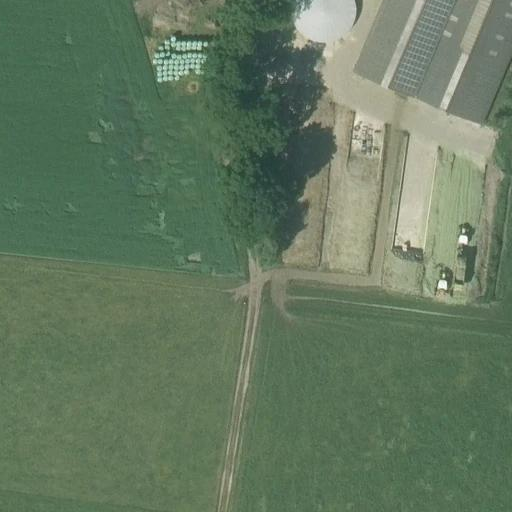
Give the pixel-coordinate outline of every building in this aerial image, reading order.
[(322,42),(327,42),(332,41),(337,39),(342,36),(346,32),(350,28),(352,23),(354,18),(355,12),(355,7),(354,1),(353,0),(291,0),(291,5),(290,10),(291,16),(292,21),(294,26),(298,30),(301,34),(306,38),(311,40),(316,42),(322,42)] [(479,124),(511,45),(511,0),(380,0),(351,70),(479,124)] [(403,204),(403,228),(436,229),(437,204),(403,204)] [(397,254),(433,259),(437,232),(401,227),(397,254)] [(429,287),(429,258),(395,258),(395,287),(429,287)]
